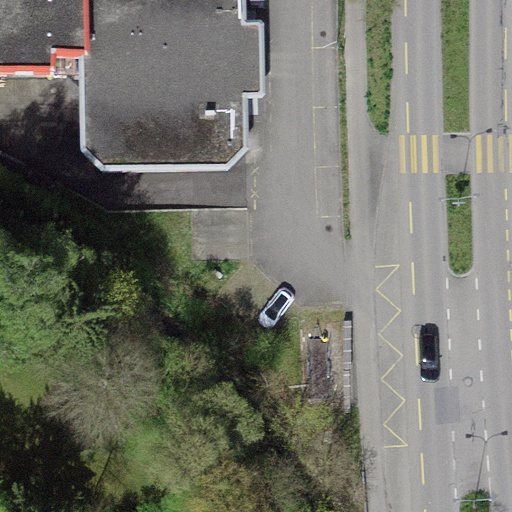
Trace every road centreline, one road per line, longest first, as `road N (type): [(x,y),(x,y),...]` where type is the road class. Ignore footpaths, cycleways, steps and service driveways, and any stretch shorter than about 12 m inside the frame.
road 1 (primary): [(421,0),(429,347)]
road 2 (primary): [(496,339),(490,0)]
road 3 (primary): [(511,503),(496,339)]
road 4 (primary): [(429,347),(439,511)]
